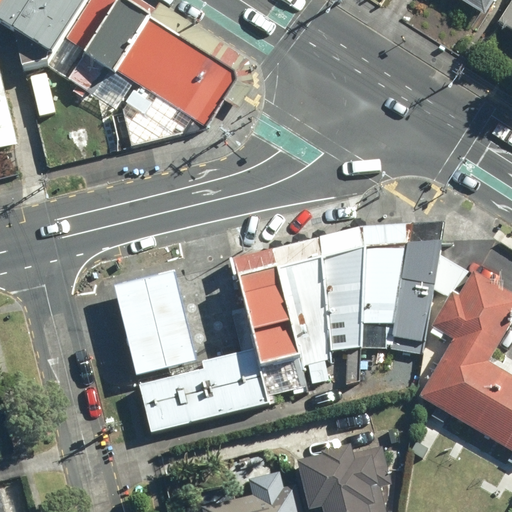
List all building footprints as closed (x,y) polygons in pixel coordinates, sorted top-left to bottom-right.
[(61,0),(0,0),(0,38),(25,55),(61,0)] [(494,0),(446,0),(480,22),(494,0)] [(511,0),(495,27),(511,37),(511,34),(511,0)] [(205,71),(96,3),(62,58),(95,79),(105,64),(180,111),(205,71)] [(0,134),(9,132),(0,99),(0,134)] [(138,112),(111,119),(120,155),(147,148),(138,112)] [(86,128),(63,133),(70,167),(93,162),(86,128)] [(363,226),(234,255),(260,366),(300,355),(303,366),(331,360),(331,350),(361,346),(422,354),(444,221),(363,226)] [(136,374),(196,359),(174,270),(113,285),(136,374)] [(511,382),(484,366),(511,318),(511,299),(470,275),(456,300),(449,296),(431,326),(455,340),(417,404),(511,459),(511,382)] [(205,369),(139,384),(150,432),(267,404),(253,348),(203,361),(205,369)] [(379,450),(292,468),(301,511),(385,511),(381,493),(388,491),(379,450)] [(251,499),(198,511),(295,511),(290,489),(279,492),(276,478),(247,484),(251,499)]
